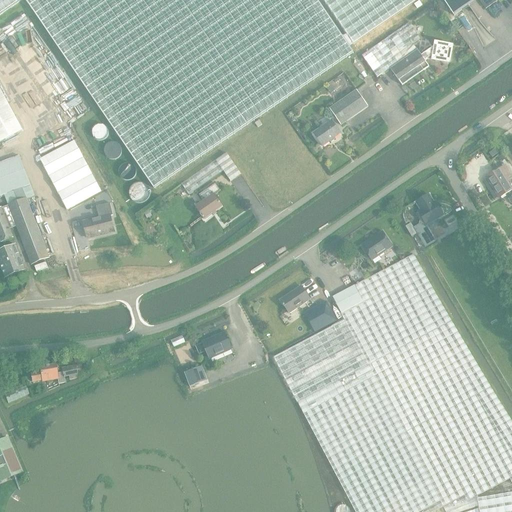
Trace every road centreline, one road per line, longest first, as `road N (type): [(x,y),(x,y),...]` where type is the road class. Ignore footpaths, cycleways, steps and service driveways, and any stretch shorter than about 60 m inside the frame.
road 1 (unclassified): [(130,294),(231,249),(511,54)]
road 2 (unclassified): [(440,154),(228,297),(139,333)]
road 3 (residential): [(511,277),(440,154)]
road 4 (unclassified): [(139,333),(0,351)]
road 5 (unclassified): [(0,310),(130,294)]
